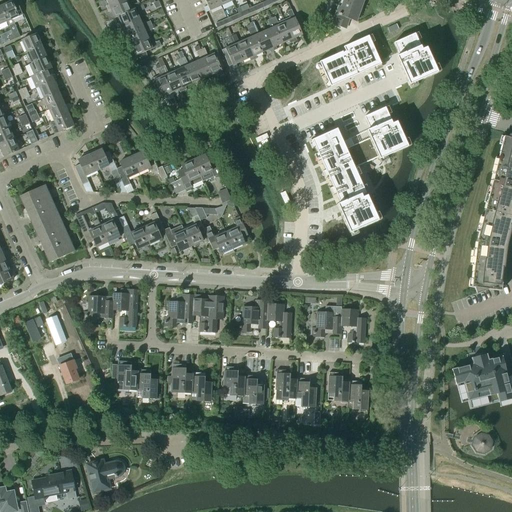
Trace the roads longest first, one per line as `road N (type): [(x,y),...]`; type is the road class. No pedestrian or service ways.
road 1 (secondary): [(496,0),(404,277)]
road 2 (residential): [(273,129),(251,79),(397,12),(412,31)]
road 3 (residential): [(150,346),(363,359)]
road 4 (residential): [(215,202),(83,199),(62,151)]
road 5 (secondary): [(426,281),(475,112)]
road 6 (residential): [(0,432),(104,429),(174,441)]
road 7 (residential): [(0,447),(174,441)]
road 8 (residential): [(297,282),(302,195),(273,129)]
road 9 (tertiary): [(152,275),(297,282)]
road 10 (secondary): [(403,293),(399,344),(410,432)]
road 11 (secondary): [(410,432),(423,296)]
road 12 (residential): [(391,76),(273,129)]
